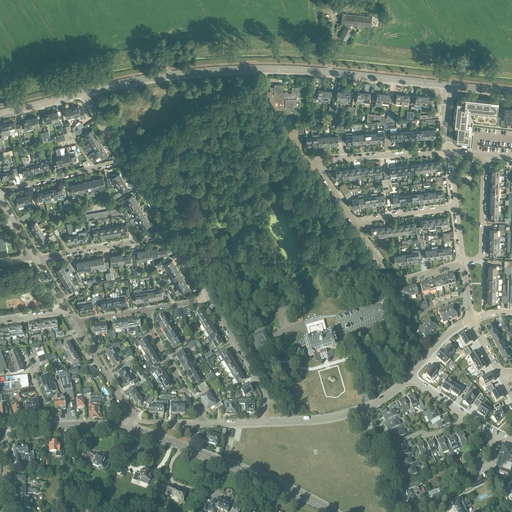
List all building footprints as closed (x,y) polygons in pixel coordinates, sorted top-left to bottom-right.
[(334,5),(332,0),(324,0),(320,2),(323,9),(334,5)] [(341,24),(347,24),(350,25),(371,27),(372,16),(342,13),(341,24)] [(350,25),(347,24),(346,27),(345,26),(340,37),(346,40),(351,30),(349,28),(350,25)] [(270,87),(270,100),(276,110),(285,110),(285,107),(287,107),(287,106),(295,107),(295,99),(296,99),(295,99),(295,97),(299,97),(299,87),(292,87),(292,93),(283,93),(283,85),(274,84),(274,87),(270,87)] [(323,102),(324,90),(318,90),(318,92),(314,92),(314,98),(320,98),(320,102),(323,102)] [(331,91),(324,90),(323,102),(326,102),(326,99),(330,99),(330,96),(331,96),(332,91),(331,91)] [(362,104),(364,93),(357,92),(356,92),(356,97),(357,97),(356,103),(362,104)] [(362,104),(365,105),(365,101),(369,102),(370,102),(371,94),(370,94),(370,93),(364,93),(362,104)] [(402,95),(402,103),(401,106),(404,107),(404,103),(408,104),(409,104),(410,96),(409,96),(402,95)] [(421,104),(422,96),(416,95),(415,99),(414,99),(413,108),(421,109),(421,107),(421,104)] [(421,104),(421,107),(423,108),(424,105),(428,105),(431,105),(431,100),(428,100),(428,97),(422,96),(421,104)] [(457,102),(454,126),(458,127),(456,141),(469,143),(470,135),(468,134),(469,127),(465,127),(467,112),(466,112),(466,109),(497,113),(498,104),(491,103),(491,102),(465,99),(465,103),(457,102)] [(74,106),(72,107),(74,116),(80,115),(81,116),(82,117),(85,116),(85,118),(86,118),(83,108),(79,109),(78,106),(74,107),(74,106)] [(65,109),(67,118),(74,116),(72,107),(69,108),(70,108),(66,109),(65,109)] [(511,108),(505,107),(503,120),(511,121),(511,108)] [(53,112),(51,112),(53,121),(54,125),(62,123),(61,118),(59,119),(57,111),(57,112),(53,113),(53,112)] [(53,121),(51,112),(49,113),(49,114),(45,115),(45,114),(44,114),(47,124),(47,123),(53,121)] [(30,118),(32,127),(34,126),(35,127),(35,128),(38,127),(39,126),(37,116),(36,116),(36,117),(33,118),(32,117),(30,118)] [(33,130),(32,127),(30,118),(28,118),(28,119),(24,120),(26,129),(27,130),(28,131),(33,130)] [(8,124),(11,135),(15,134),(14,130),(18,129),(19,135),(23,134),(21,124),(18,125),(18,124),(15,125),(15,122),(8,124)] [(11,135),(8,124),(1,125),(1,126),(0,126),(0,128),(2,137),(11,135)] [(87,140),(89,139),(96,135),(93,129),(90,131),(88,129),(84,131),(85,134),(86,134),(87,136),(85,137),(87,140)] [(89,139),(92,145),(100,141),(96,135),(89,139)] [(92,145),(96,151),(103,146),(100,141),(92,145)] [(107,153),(103,146),(96,151),(88,155),(92,161),(95,160),(94,158),(100,154),(101,156),(107,153)] [(64,165),(62,157),(62,154),(61,151),(61,150),(61,149),(60,148),(57,149),(57,151),(56,151),(58,158),(56,158),(58,167),(64,165)] [(69,155),(71,163),(77,162),(79,161),(78,157),(76,157),(75,154),(74,154),(73,151),(70,152),(68,152),(69,155)] [(69,155),(62,157),(64,165),(71,163),(69,155)] [(24,175),(30,173),(27,160),(26,156),(22,157),(23,162),(24,161),(25,165),(25,164),(25,165),(20,167),(21,172),(23,172),(24,175)] [(34,163),(35,165),(36,172),(43,170),(40,162),(39,156),(37,157),(37,158),(36,158),(37,162),(34,163)] [(27,160),(30,173),(36,172),(35,165),(34,163),(34,162),(30,163),(30,160),(29,160),(27,160)] [(43,161),(40,162),(43,170),(45,170),(46,170),(48,170),(48,169),(49,169),(48,166),(50,166),(49,162),(48,162),(48,161),(47,160),(46,161),(43,161)] [(8,172),(6,165),(4,166),(4,169),(5,173),(2,173),(3,180),(10,179),(8,172)] [(9,165),(6,165),(8,172),(10,179),(11,179),(11,178),(12,178),(13,178),(15,178),(15,177),(16,177),(15,175),(18,174),(16,168),(10,169),(10,168),(9,165)] [(111,176),(115,182),(114,183),(116,185),(124,180),(120,174),(117,176),(116,174),(111,176)] [(103,178),(96,179),(98,188),(105,186),(103,178)] [(96,179),(90,181),(92,189),(98,188),(96,179)] [(128,186),(124,180),(116,185),(117,188),(118,187),(120,191),(121,192),(128,188),(127,187),(128,186)] [(90,181),(84,183),(86,191),(92,189),(90,181)] [(84,183),(77,184),(79,193),(86,191),(84,183)] [(73,194),(76,193),(77,196),(78,196),(79,203),(82,202),(81,199),(80,195),(79,193),(77,184),(71,186),(73,194)] [(56,189),(58,198),(65,196),(64,190),(63,190),(62,187),(56,189)] [(50,190),(51,197),(54,196),(55,200),(58,199),(58,198),(56,189),(50,190)] [(51,197),(50,190),(43,192),(45,201),(46,204),(52,202),(51,197)] [(45,201),(43,192),(40,193),(40,191),(38,192),(38,193),(37,193),(37,194),(34,195),(35,198),(36,202),(39,202),(45,201)] [(29,195),(23,197),(25,206),(31,204),(31,202),(29,195)] [(126,199),(130,205),(136,201),(137,200),(135,197),(134,197),(133,195),(126,199)] [(25,206),(23,197),(16,198),(18,205),(19,208),(25,206)] [(133,211),(140,207),(136,201),(130,205),(133,211)] [(140,207),(133,211),(137,217),(143,212),(144,211),(142,209),(140,207)] [(498,211),(490,211),(490,217),(491,217),(491,220),(498,220),(498,214),(500,215),(500,211),(498,211)] [(140,222),(147,218),(148,217),(146,215),(145,215),(143,212),(137,217),(140,222)] [(151,224),(147,218),(140,222),(144,228),(151,224)] [(33,231),(39,227),(36,223),(38,222),(36,219),(31,222),(33,224),(30,225),(33,231)] [(127,225),(120,226),(122,234),(128,233),(128,229),(131,228),(130,222),(127,223),(127,225)] [(68,243),(74,242),(73,235),(72,231),(71,223),(67,224),(68,233),(69,233),(69,236),(67,236),(67,235),(64,236),(65,241),(68,240),(68,243)] [(99,238),(101,237),(100,230),(99,226),(93,228),(93,229),(90,229),(91,235),(94,235),(95,239),(96,239),(98,239),(99,238)] [(120,226),(113,227),(115,235),(122,234),(120,226)] [(37,236),(42,233),(39,227),(33,231),(37,236)] [(81,227),(78,228),(79,234),(81,241),(87,240),(87,236),(89,236),(88,230),(82,231),(81,227)] [(113,227),(107,228),(108,236),(115,235),(113,227)] [(76,231),(72,231),(73,235),(74,242),(81,241),(79,234),(78,228),(75,228),(76,231)] [(108,236),(107,228),(100,230),(101,237),(108,236)] [(37,236),(40,242),(46,239),(44,236),(45,235),(43,233),(42,233),(37,236)] [(54,241),(57,239),(54,234),(50,236),(46,239),(40,242),(43,248),(49,244),(48,241),(52,239),(54,241)] [(158,248),(151,249),(153,257),(163,255),(163,257),(167,256),(166,250),(158,251),(158,248)] [(489,248),(489,254),(491,254),(491,258),(496,258),(497,254),(499,254),(499,248),(497,248),(489,248)] [(146,258),(153,257),(151,249),(145,250),(146,258)] [(146,261),(146,259),(146,258),(145,250),(138,251),(138,256),(136,256),(137,263),(146,261)] [(131,253),(124,254),(125,262),(126,265),(133,264),(131,253)] [(119,263),(117,255),(110,256),(112,265),(119,263)] [(97,259),(98,267),(99,270),(106,268),(104,257),(97,259)] [(90,260),(92,268),(98,267),(97,259),(90,260)] [(85,269),(92,268),(90,260),(83,261),(85,269)] [(165,265),(168,271),(176,266),(172,260),(166,264),(165,261),(158,265),(160,268),(165,265)] [(78,271),(85,269),(83,261),(77,262),(78,271)] [(168,271),(172,277),(180,272),(176,266),(168,271)] [(60,276),(66,272),(63,267),(57,270),(60,276)] [(63,281),(70,277),(69,275),(71,272),(70,270),(66,272),(60,276),(63,281)] [(172,277),(175,282),(183,278),(180,272),(172,277)] [(446,277),(448,285),(455,283),(454,279),(455,277),(454,275),(453,274),(451,274),(450,276),(449,276),(446,277)] [(72,283),(73,282),(70,277),(63,281),(66,286),(72,283)] [(446,277),(440,279),(442,287),(448,285),(446,277)] [(175,282),(179,288),(187,283),(183,278),(175,282)] [(440,279),(433,281),(436,290),(436,289),(442,287),(440,279)] [(77,288),(76,285),(79,283),(77,280),(73,282),(72,283),(66,286),(70,292),(77,288)] [(427,283),(426,283),(429,291),(429,292),(436,290),(433,281),(430,282),(429,281),(427,282),(427,283)] [(190,289),(187,283),(179,288),(176,290),(178,293),(181,291),(182,294),(190,289)] [(423,293),(429,291),(426,283),(420,285),(423,293)] [(409,288),(411,297),(418,295),(415,286),(409,288)] [(148,291),(150,300),(157,299),(155,290),(155,288),(148,289),(148,291)] [(405,299),(411,297),(409,288),(402,290),(405,299)] [(141,291),(142,292),(143,301),(150,300),(148,291),(148,289),(141,291)] [(155,290),(157,299),(163,297),(162,289),(155,290)] [(405,299),(402,290),(396,292),(398,301),(405,299)] [(136,302),(143,301),(142,292),(135,294),(136,302)] [(99,295),(95,296),(96,297),(96,302),(100,302),(101,302),(102,308),(108,307),(107,300),(104,301),(104,297),(102,296),(99,296),(99,295)] [(81,312),(88,311),(86,304),(83,304),(83,301),(78,302),(78,306),(80,305),(81,312)] [(446,310),(448,314),(455,311),(453,306),(447,308),(447,309),(446,310)] [(198,320),(206,315),(202,309),(194,314),(198,320)] [(441,317),(448,314),(446,310),(445,310),(444,309),(438,312),(441,317)] [(455,311),(448,314),(450,319),(451,318),(451,320),(458,317),(455,311)] [(450,319),(448,314),(441,317),(443,323),(449,320),(449,319),(450,319)] [(160,326),(168,321),(164,315),(156,320),(160,326)] [(201,325),(209,321),(206,315),(198,320),(201,325)] [(410,317),(410,316),(404,319),(408,325),(412,322),(410,318),(410,317)] [(424,326),(428,329),(433,323),(428,319),(424,324),(425,325),(424,326)] [(128,328),(128,329),(129,335),(131,335),(131,333),(135,332),(135,329),(134,329),(133,321),(127,322),(128,328)] [(163,332),(171,327),(168,321),(160,326),(163,332)] [(205,331),(213,326),(209,321),(201,325),(205,331)] [(331,349),(337,348),(332,332),(327,333),(323,322),(306,327),(310,338),(304,340),(300,341),(301,347),(305,346),(308,356),(314,354),(314,353),(319,352),(320,355),(327,353),(326,350),(331,348),(331,349)] [(433,323),(428,329),(431,332),(432,331),(433,332),(437,327),(433,323)] [(38,331),(39,331),(37,324),(31,325),(31,329),(29,329),(30,334),(39,333),(38,331)] [(489,334),(495,330),(492,325),(489,326),(488,325),(485,326),(486,328),(489,334)] [(15,327),(17,336),(19,336),(20,337),(24,336),(24,332),(22,332),(21,326),(15,327)] [(101,335),(100,326),(93,327),(93,328),(91,329),(94,334),(99,333),(99,335),(101,335)] [(205,331),(206,333),(205,335),(207,338),(208,337),(216,332),(213,326),(205,331)] [(422,335),(428,329),(424,326),(423,327),(422,326),(418,331),(422,335)] [(166,337),(174,333),(171,327),(163,332),(166,337)] [(431,332),(428,329),(422,335),(427,339),(431,334),(430,333),(431,332)] [(264,333),(263,333),(262,330),(253,334),(254,337),(252,338),(255,347),(258,353),(270,348),(264,333)] [(498,336),(495,330),(489,334),(492,339),(498,336)] [(212,343),(220,338),(216,332),(208,337),(212,343)] [(170,343),(178,339),(174,333),(166,337),(170,343)] [(464,334),(459,337),(465,347),(471,343),(470,341),(471,340),(468,334),(464,336),(464,334)] [(495,345),(501,341),(504,340),(503,337),(500,339),(498,336),(492,339),(495,345)] [(220,338),(212,343),(216,349),(223,344),(220,338)] [(142,350),(150,346),(146,339),(142,342),(140,339),(134,343),(137,348),(140,346),(142,350)] [(181,345),(178,339),(170,343),(173,349),(181,345)] [(504,346),(501,341),(495,345),(498,350),(504,346)] [(67,352),(73,349),(69,343),(63,346),(67,352)] [(142,350),(145,356),(153,351),(150,346),(142,350)] [(260,359),(258,353),(255,347),(254,348),(254,346),(250,348),(256,361),(260,359)] [(507,352),(504,346),(498,350),(501,355),(507,352)] [(446,349),(442,353),(448,358),(448,359),(454,352),(449,347),(447,350),(446,349)] [(70,358),(76,354),(77,353),(75,350),(74,351),(73,349),(67,352),(70,358)] [(106,354),(110,360),(119,355),(115,349),(106,354)] [(16,374),(24,371),(17,351),(9,354),(8,352),(1,353),(0,353),(0,375),(4,375),(4,372),(8,371),(10,373),(10,374),(16,373),(16,374)] [(153,351),(145,356),(144,357),(147,363),(149,362),(157,357),(153,351)] [(220,363),(223,361),(231,357),(228,351),(217,357),(220,363)] [(179,362),(187,358),(184,352),(176,356),(179,362)] [(439,354),(437,357),(439,359),(439,360),(444,364),(449,359),(448,359),(448,358),(442,353),(441,352),(441,353),(440,352),(439,354)] [(478,352),(469,357),(473,364),(481,360),(482,360),(481,358),(481,359),(480,358),(481,357),(480,357),(481,357),(479,353),(478,353),(478,352)] [(510,357),(507,352),(501,355),(504,360),(503,360),(505,363),(511,360),(510,358),(510,357)] [(79,360),(76,354),(70,358),(68,359),(69,362),(72,361),(73,363),(76,362),(77,365),(82,362),(80,359),(79,360)] [(47,361),(45,355),(38,357),(40,363),(47,361)] [(120,357),(119,355),(110,360),(114,367),(120,363),(117,359),(120,357)] [(160,363),(157,357),(149,362),(147,363),(150,369),(160,363)] [(223,361),(227,367),(235,362),(231,357),(223,361)] [(191,364),(187,358),(179,362),(183,368),(191,364)] [(481,360),(473,364),(478,372),(484,369),(483,366),(484,366),(484,365),(482,361),(481,361),(481,360)] [(227,371),(228,370),(230,373),(238,368),(235,362),(227,367),(225,368),(227,371)] [(194,369),(191,364),(183,368),(186,374),(194,369)] [(145,376),(147,379),(152,376),(152,375),(153,375),(154,377),(156,376),(158,379),(166,375),(162,369),(159,371),(158,369),(159,369),(158,368),(145,376)] [(234,379),(242,374),(238,368),(230,373),(234,379)] [(427,370),(423,376),(427,378),(426,379),(430,381),(431,380),(436,372),(430,368),(429,371),(427,370)] [(121,380),(127,376),(130,375),(126,369),(124,370),(118,374),(121,380)] [(198,375),(194,369),(186,374),(190,380),(198,375)] [(127,376),(121,380),(125,386),(132,382),(134,381),(131,374),(130,375),(127,376)] [(198,375),(190,380),(193,386),(201,381),(201,382),(204,380),(201,374),(198,375)] [(245,380),(242,374),(234,379),(237,385),(245,380)] [(157,384),(160,382),(161,385),(169,381),(166,375),(158,379),(156,381),(157,384)] [(490,375),(481,380),(482,381),(485,386),(491,383),(491,381),(493,380),(492,377),(491,375),(490,375)] [(12,377),(14,389),(28,388),(28,386),(29,386),(29,381),(28,382),(28,381),(27,376),(12,377)] [(50,376),(47,377),(40,380),(45,394),(55,390),(57,389),(56,384),(54,385),(50,376)] [(69,376),(59,379),(63,391),(72,389),(69,376)] [(0,390),(14,389),(12,377),(0,378),(0,390)] [(166,395),(166,390),(173,387),(169,381),(161,385),(159,387),(160,389),(160,391),(156,391),(156,394),(163,394),(166,395)] [(448,381),(442,389),(443,389),(442,390),(446,392),(447,392),(448,393),(449,394),(450,393),(455,386),(448,381)] [(246,397),(247,398),(248,397),(249,397),(250,397),(251,396),(250,394),(253,393),(249,386),(246,387),(245,385),(238,389),(238,393),(241,391),(245,397),(246,397)] [(455,386),(450,393),(451,393),(451,394),(454,396),(455,396),(456,395),(458,396),(462,391),(455,386)] [(129,393),(133,399),(139,396),(142,394),(138,388),(136,389),(135,390),(133,391),(129,393)] [(498,390),(491,394),(496,402),(503,398),(500,392),(499,393),(498,390)] [(203,405),(212,399),(210,396),(212,395),(211,392),(209,393),(200,398),(202,401),(201,401),(203,405)] [(468,394),(463,403),(463,404),(465,405),(468,406),(469,404),(470,404),(475,398),(468,394)] [(408,397),(410,403),(413,409),(418,406),(420,410),(424,408),(420,399),(416,401),(413,395),(408,397)] [(90,419),(96,419),(95,405),(99,405),(101,405),(101,396),(90,396),(90,404),(90,419)] [(107,412),(114,412),(114,403),(110,403),(109,401),(107,402),(105,396),(102,398),(105,404),(107,403),(107,412)] [(139,396),(133,399),(136,406),(143,402),(139,396)] [(214,403),(212,399),(203,405),(204,405),(206,408),(205,408),(207,411),(211,409),(210,408),(215,406),(217,409),(223,405),(221,402),(218,404),(216,402),(214,403)] [(415,412),(413,409),(410,403),(407,405),(404,399),(398,402),(404,413),(409,411),(411,414),(415,412)] [(227,414),(236,413),(236,403),(234,403),(234,400),(226,400),(226,404),(226,413),(227,414)] [(254,403),(251,403),(251,400),(239,401),(239,405),(245,404),(245,412),(247,412),(247,413),(251,413),(251,411),(254,411),(254,403)] [(21,407),(20,407),(20,406),(16,406),(15,402),(11,404),(12,408),(13,408),(14,414),(17,414),(18,415),(19,415),(20,414),(20,409),(21,409),(21,407)] [(156,407),(156,414),(164,414),(164,409),(168,409),(168,402),(163,402),(163,403),(156,403),(156,407)] [(7,410),(10,410),(7,403),(1,404),(1,406),(0,406),(0,417),(2,417),(2,416),(4,416),(4,417),(7,416),(8,416),(7,410)] [(390,419),(396,416),(394,411),(399,408),(397,404),(388,408),(390,412),(382,416),(385,421),(390,419)] [(482,406),(478,412),(480,413),(479,415),(485,418),(489,411),(482,406)] [(428,422),(430,421),(439,417),(440,417),(437,411),(431,414),(430,410),(420,415),(422,418),(426,417),(428,422)] [(499,411),(492,418),(496,422),(498,420),(499,421),(502,419),(504,417),(504,416),(499,411)] [(388,431),(394,429),(399,426),(397,421),(400,419),(399,415),(396,416),(390,419),(391,423),(385,426),(388,431)] [(441,421),(439,417),(430,421),(432,425),(436,423),(438,429),(450,424),(447,418),(441,421)] [(399,426),(394,429),(396,433),(390,435),(392,441),(404,436),(401,430),(406,428),(405,425),(407,424),(407,422),(404,424),(404,423),(399,426)] [(211,444),(213,435),(207,434),(208,432),(205,432),(203,438),(206,439),(205,442),(211,444)] [(457,435),(457,436),(463,448),(468,445),(469,448),(473,446),(472,443),(475,442),(472,436),(465,439),(462,433),(457,435)] [(219,437),(213,435),(211,444),(217,445),(219,437)] [(464,451),(463,448),(457,436),(453,438),(453,437),(448,440),(450,444),(453,451),(458,449),(460,453),(464,451)] [(454,453),(453,451),(450,444),(446,446),(443,439),(437,442),(439,446),(443,453),(448,451),(450,455),(454,453)] [(60,457),(60,455),(61,453),(61,449),(60,448),(60,444),(57,444),(57,443),(56,443),(56,441),(53,440),(53,442),(52,442),(52,444),(50,444),(50,449),(48,449),(47,452),(49,452),(55,452),(55,457),(60,457)] [(444,455),(443,453),(439,446),(435,448),(432,441),(427,444),(429,448),(432,455),(437,453),(439,457),(441,457),(444,455)] [(398,459),(402,457),(409,454),(407,449),(412,446),(410,442),(402,446),(402,445),(398,447),(398,448),(393,450),(397,449),(399,452),(395,454),(398,459)] [(433,457),(432,455),(429,448),(425,450),(422,443),(416,446),(422,457),(427,455),(429,459),(433,457)] [(511,445),(508,444),(507,445),(503,444),(502,448),(501,448),(499,453),(501,453),(498,462),(497,462),(494,469),(496,469),(495,472),(497,472),(497,474),(504,476),(504,474),(510,476),(511,468),(511,484),(510,485),(506,499),(510,506),(511,506),(511,445)] [(18,447),(19,456),(20,459),(22,459),(23,464),(26,464),(26,465),(29,465),(29,466),(32,466),(32,464),(35,464),(33,452),(28,453),(28,451),(29,451),(30,450),(30,447),(29,446),(27,446),(18,447)] [(90,453),(88,452),(87,455),(85,456),(86,459),(85,462),(87,462),(86,465),(89,466),(91,463),(94,464),(93,466),(99,468),(99,466),(104,468),(108,457),(102,455),(101,456),(97,455),(96,457),(93,456),(93,455),(90,454),(90,453)] [(401,469),(407,467),(412,464),(410,459),(413,457),(411,453),(409,454),(402,457),(404,461),(398,464),(401,469)] [(20,459),(19,456),(14,457),(15,464),(20,464),(20,465),(23,464),(22,459),(20,459)] [(412,464),(407,467),(409,471),(402,474),(405,479),(417,474),(414,468),(419,466),(417,462),(412,464)] [(150,481),(152,474),(141,470),(138,477),(150,481)] [(186,497),(186,496),(186,495),(186,494),(186,492),(186,491),(183,490),(183,491),(168,486),(165,495),(169,496),(171,491),(175,493),(173,497),(183,501),(185,496),(186,497)] [(406,493),(407,496),(407,497),(407,496),(408,497),(409,496),(411,501),(413,500),(416,508),(427,504),(425,498),(421,500),(419,500),(418,497),(420,496),(419,495),(423,494),(421,488),(418,489),(417,489),(412,491),(412,490),(406,492),(406,493)] [(465,511),(464,509),(471,506),(468,500),(463,502),(461,498),(460,498),(451,502),(453,507),(454,507),(456,511),(465,511)] [(230,508),(231,506),(230,505),(231,505),(226,503),(227,502),(224,501),(224,502),(219,500),(218,503),(212,500),(208,511),(209,511),(212,511),(215,508),(225,511),(227,511),(229,509),(230,508)]
